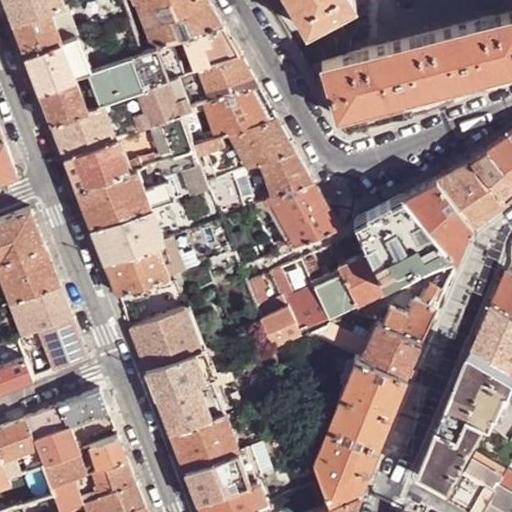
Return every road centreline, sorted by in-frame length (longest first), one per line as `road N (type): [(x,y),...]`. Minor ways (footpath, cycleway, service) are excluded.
road 1 (residential): [(238,0),(324,147),(350,166),(511,107)]
road 2 (residential): [(44,180),(113,358)]
road 3 (residential): [(113,358),(171,511)]
road 4 (residential): [(0,403),(113,358)]
